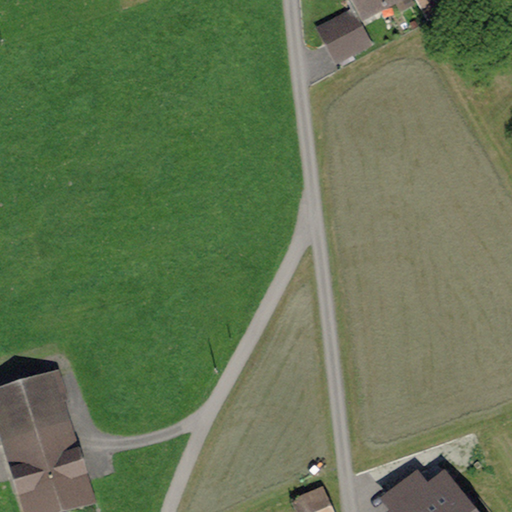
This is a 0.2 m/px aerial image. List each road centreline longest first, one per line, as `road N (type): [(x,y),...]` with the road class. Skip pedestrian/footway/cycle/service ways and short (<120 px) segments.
road 1 (unclassified): [(292,0),(352,511)]
road 2 (track): [(164,511),(318,217)]
